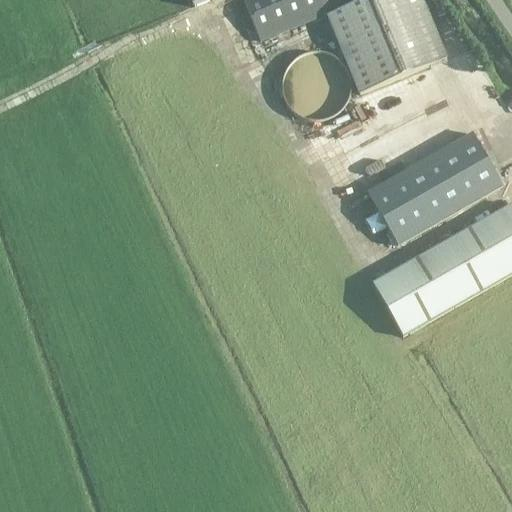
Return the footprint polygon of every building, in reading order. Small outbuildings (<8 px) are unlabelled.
[(190,0),(195,11),(220,0),(190,0)] [(242,0),(261,44),(328,17),(361,97),(447,61),(421,0),(242,0)] [(313,133),(320,132),(327,130),(333,127),(339,123),(344,118),(348,113),(351,106),(352,100),(353,93),(352,86),(351,79),(348,73),(344,67),(339,62),(333,58),(327,55),(320,53),(313,53),(306,53),(299,55),(293,58),(287,62),(282,67),(278,73),(275,79),(274,86),(273,93),(274,100),(275,106),(278,113),(282,118),(287,123),(293,127),(299,130),(306,132),(313,133)] [(398,249),(503,189),(473,136),(368,196),(398,249)] [(403,340),(511,277),(511,207),(373,287),(403,340)]
